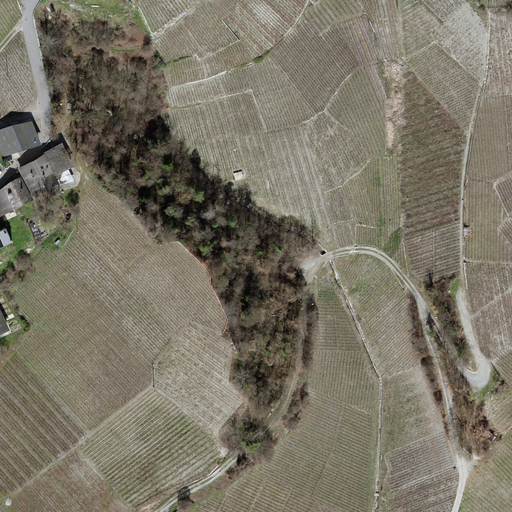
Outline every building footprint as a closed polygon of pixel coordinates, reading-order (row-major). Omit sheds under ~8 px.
[(40,142),(32,119),(0,128),(0,148),(2,154),(40,142)] [(72,164),(61,141),(42,151),(42,152),(44,151),(53,169),(52,170),(53,173),(72,164)] [(53,169),(44,151),(17,167),(31,193),(57,182),(53,173),(52,170),(53,169)] [(31,196),(20,175),(3,185),(0,187),(0,214),(12,207),(31,196)] [(0,245),(11,240),(5,226),(0,227),(0,245)] [(0,331),(8,328),(0,309),(0,331)]
